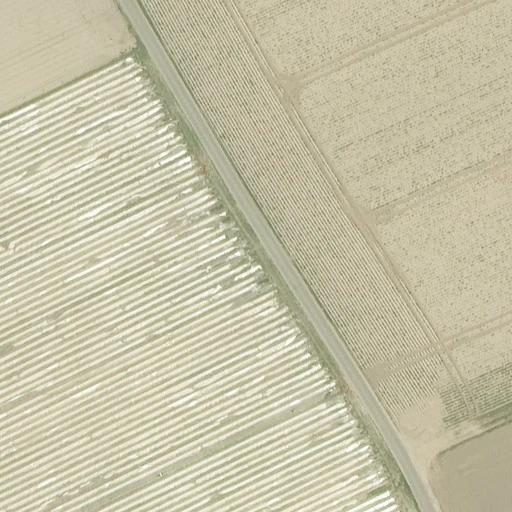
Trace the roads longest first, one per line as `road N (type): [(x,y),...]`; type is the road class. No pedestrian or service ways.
road 1 (track): [(128,0),(401,457),(425,511)]
road 2 (track): [(511,408),(401,457)]
